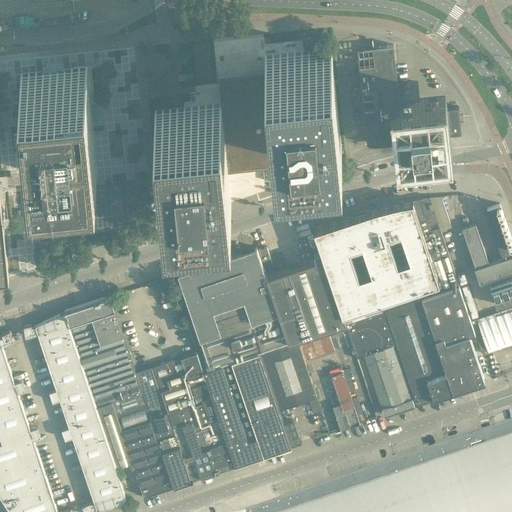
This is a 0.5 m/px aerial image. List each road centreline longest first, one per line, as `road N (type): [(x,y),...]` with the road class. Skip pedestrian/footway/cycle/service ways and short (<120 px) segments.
road 1 (unclassified): [(0,305),(358,184)]
road 2 (unclassified): [(170,511),(502,399)]
road 3 (secondary): [(265,0),(415,16),(477,61),(511,115)]
road 4 (unclassified): [(156,0),(110,30),(0,40)]
